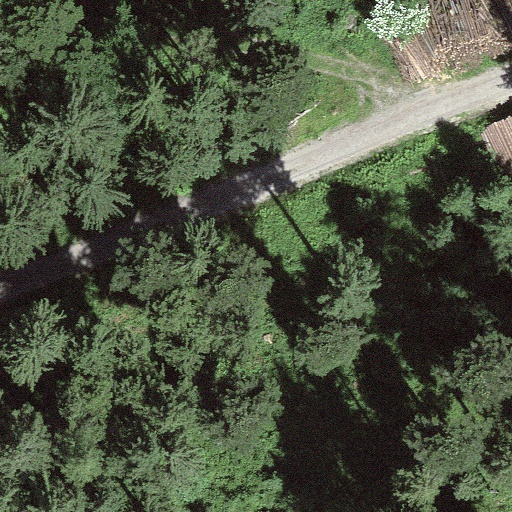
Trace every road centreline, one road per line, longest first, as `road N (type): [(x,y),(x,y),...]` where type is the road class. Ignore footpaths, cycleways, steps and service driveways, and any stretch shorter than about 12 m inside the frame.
road 1 (track): [(511,83),(0,277)]
road 2 (track): [(458,101),(76,0)]
